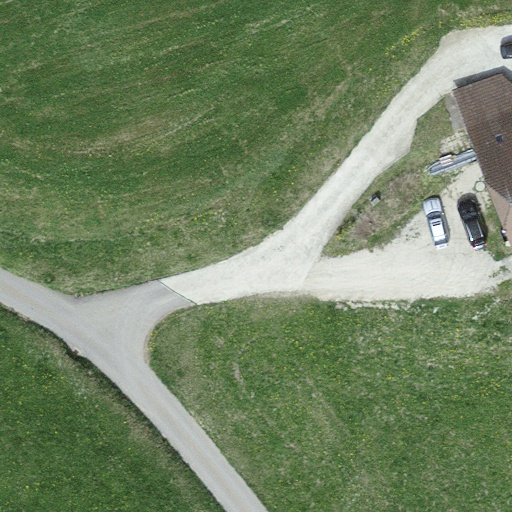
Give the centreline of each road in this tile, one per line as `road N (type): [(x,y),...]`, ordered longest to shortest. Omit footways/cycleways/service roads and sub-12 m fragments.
road 1 (unknown): [(511,19),(439,64),(298,217),(180,286)]
road 2 (track): [(373,264),(180,286),(101,345)]
